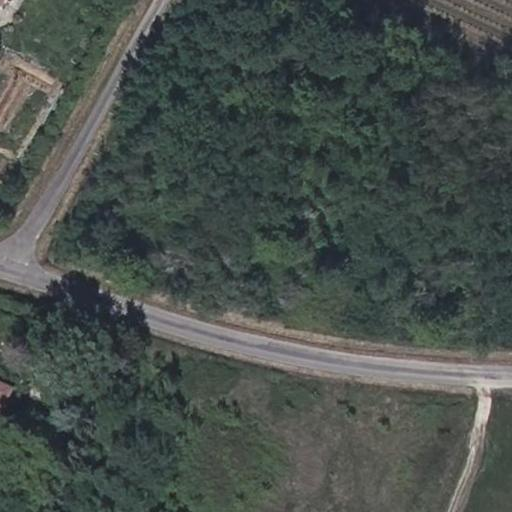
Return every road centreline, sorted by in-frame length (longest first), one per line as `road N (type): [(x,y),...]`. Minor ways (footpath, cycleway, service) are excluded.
road 1 (tertiary): [(7,269),(178,323),(362,365),(511,372)]
road 2 (unclassified): [(7,269),(56,202),(167,0)]
